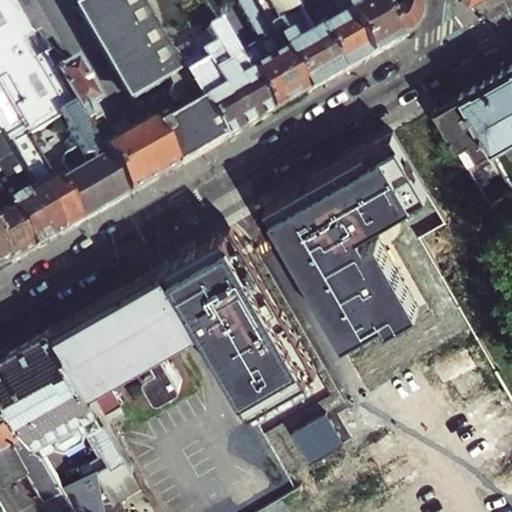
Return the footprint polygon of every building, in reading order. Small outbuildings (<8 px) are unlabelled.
[(58,102),(67,97),(45,58),(42,54),(30,32),(11,0),(0,0),(0,131),(1,132),(9,147),(35,192),(61,236),(78,226),(52,182),(27,138),(40,130),(59,120),(57,116),(64,112),(58,102)] [(178,68),(138,0),(90,0),(78,7),(133,102),(167,82),(171,89),(169,95),(174,105),(181,105),(185,113),(150,133),(173,172),(222,144),(178,68)] [(270,116),(305,97),(255,10),(249,0),(235,0),(259,42),(236,55),(270,116)] [(249,0),(255,10),(265,4),(267,7),(271,5),(292,41),(313,30),(297,3),(295,0),(249,0)] [(340,76),(366,61),(342,20),(333,25),(320,4),(317,6),(313,0),(295,0),(297,3),(313,30),(340,76)] [(330,0),(342,20),(366,61),(395,45),(369,0),(330,0)] [(418,0),(369,0),(395,45),(405,39),(411,33),(417,25),(418,0)] [(305,97),(340,76),(313,30),(292,41),(271,5),(267,7),(265,4),(255,10),(305,97)] [(222,144),(270,116),(236,55),(210,11),(199,17),(207,30),(206,34),(214,47),(178,68),(222,144)] [(36,28),(30,32),(42,54),(48,50),(36,28)] [(55,52),(45,58),(67,97),(126,199),(173,172),(150,133),(145,124),(131,132),(124,119),(105,130),(91,106),(97,102),(75,62),(72,63),(62,52),(57,55),(55,52)] [(511,63),(462,92),(494,148),(511,137),(511,63)] [(505,166),(494,148),(462,92),(437,106),(480,180),(505,166)] [(78,226),(126,199),(67,97),(58,102),(64,112),(57,116),(59,120),(87,168),(68,178),(40,130),(27,138),(52,182),(78,226)] [(368,242),(361,229),(429,190),(394,130),(283,193),(277,198),(274,205),(274,213),(277,220),(346,339),(384,318),(388,325),(420,307),(379,235),(368,242)] [(0,202),(30,254),(61,236),(35,192),(9,147),(1,132),(0,132),(0,202)] [(480,180),(492,203),(511,191),(511,178),(505,166),(480,180)] [(0,261),(4,269),(30,254),(0,202),(0,261)] [(166,261),(260,426),(327,387),(240,236),(234,231),(226,229),(218,231),(166,261)] [(56,324),(93,389),(202,327),(165,261),(56,324)] [(93,389),(56,324),(0,355),(0,374),(37,439),(55,429),(53,437),(57,445),(67,446),(84,436),(86,431),(86,428),(82,420),(74,419),(86,412),(114,459),(105,465),(97,469),(116,501),(147,483),(93,389)] [(166,360),(149,370),(147,371),(146,372),(145,375),(157,398),(179,386),(181,383),(182,381),(170,361),(166,360)] [(37,439),(0,374),(0,473),(4,482),(27,468),(45,498),(65,487),(45,452),(37,439)] [(86,428),(86,431),(105,465),(114,459),(86,412),(74,419),(82,420),(86,428)] [(55,429),(37,439),(45,452),(57,445),(53,437),(55,429)]
